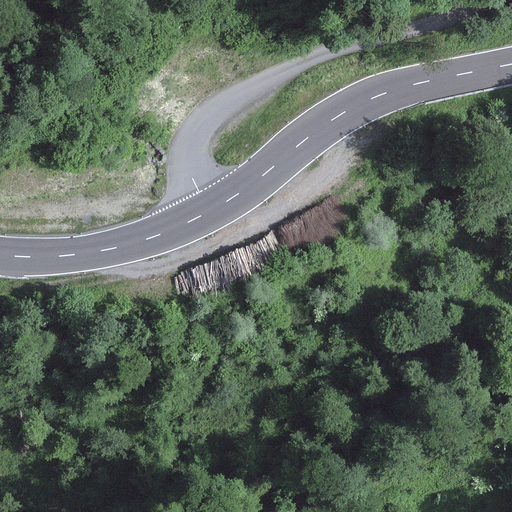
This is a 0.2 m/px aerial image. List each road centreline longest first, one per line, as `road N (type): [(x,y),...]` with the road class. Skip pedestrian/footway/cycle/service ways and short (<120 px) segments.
road 1 (unclassified): [(488,0),(329,50),(233,97),(194,139),(192,175),(207,212)]
road 2 (primary): [(511,65),(374,97),(207,212)]
road 3 (primary): [(207,212),(86,255),(0,253)]
road 4 (track): [(323,511),(511,419)]
